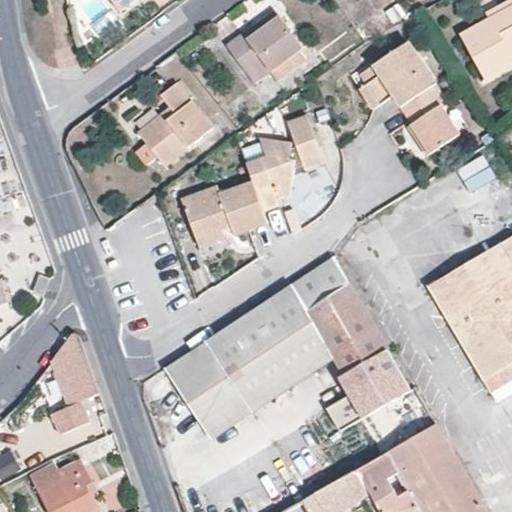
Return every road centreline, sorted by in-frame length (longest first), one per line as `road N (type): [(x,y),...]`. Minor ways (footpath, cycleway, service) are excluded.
road 1 (residential): [(115,367),(154,354),(330,229),(384,157)]
road 2 (residential): [(31,117),(204,0)]
road 3 (unknown): [(163,499),(331,394)]
road 4 (tertiary): [(89,292),(31,117)]
road 5 (tertiary): [(168,511),(115,367)]
road 6 (residential): [(0,386),(61,311),(89,292)]
road 7 (tertiary): [(31,117),(1,0)]
